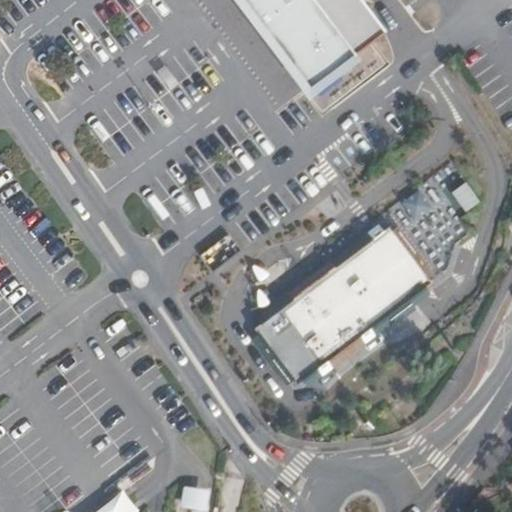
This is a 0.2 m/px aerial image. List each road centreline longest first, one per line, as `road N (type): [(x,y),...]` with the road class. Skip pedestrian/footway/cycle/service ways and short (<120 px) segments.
road 1 (tertiary): [(410,480),(441,465),(511,364)]
road 2 (tertiary): [(410,480),(380,458),(344,460),(316,483),(307,511)]
